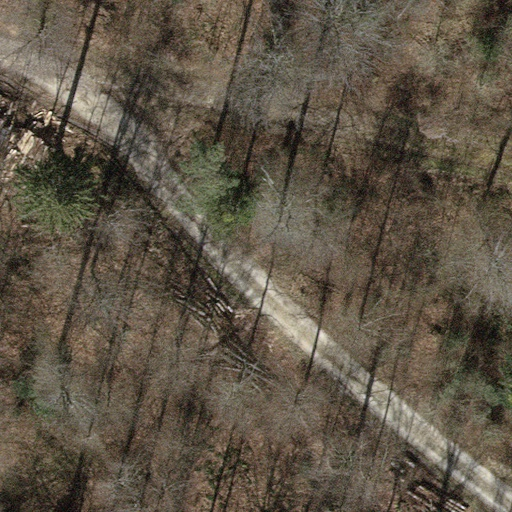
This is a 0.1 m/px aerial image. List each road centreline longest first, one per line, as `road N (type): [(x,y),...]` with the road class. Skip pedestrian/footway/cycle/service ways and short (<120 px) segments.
road 1 (track): [(51,51),(459,468),(511,508)]
road 2 (track): [(0,38),(511,159)]
